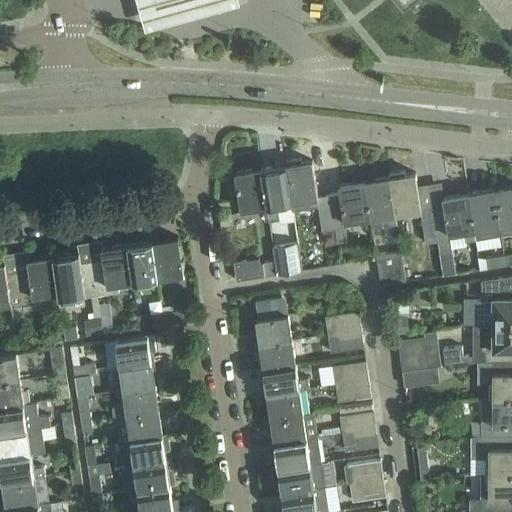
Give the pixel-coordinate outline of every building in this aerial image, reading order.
[(138,0),(146,26),(241,0),(138,0)] [(286,159),(287,163),(294,209),(318,206),(322,230),(335,227),(330,193),(318,195),(312,159),(302,161),(301,156),(286,159)] [(261,167),(267,204),(270,220),(281,218),(279,206),(292,204),(293,209),(294,209),(287,163),(261,167)] [(259,209),(258,205),(267,204),(261,167),(235,171),(242,212),(259,209)] [(416,171),(405,173),(405,168),(389,171),(389,176),(395,213),(421,209),(422,209),(421,207),(416,171)] [(365,179),(370,217),(371,227),(382,226),(381,215),(395,213),(389,176),(365,179)] [(346,221),(370,217),(365,179),(339,183),(340,191),(330,193),(335,227),(346,226),(346,221)] [(511,231),(511,184),(494,188),(501,233),(511,231)] [(494,188),(469,192),(476,237),(501,233),(494,188)] [(439,239),(441,252),(452,250),(450,235),(464,233),(465,239),(476,237),(469,192),(443,196),(444,204),(433,205),(439,239)] [(426,241),(439,239),(433,205),(421,207),(422,209),(421,209),(426,241)] [(230,212),(220,213),(221,225),(231,223),(230,212)] [(179,236),(153,239),(158,276),(184,272),(179,236)] [(153,239),(128,243),(133,280),(158,276),(153,239)] [(274,245),(276,259),(278,272),(302,268),(298,241),(274,245)] [(93,259),(98,293),(120,289),(119,282),(133,280),(128,243),(102,247),(103,257),(93,259)] [(376,253),(379,268),(403,264),(401,249),(376,253)] [(93,259),(81,261),(79,250),(54,254),(59,290),(61,304),(78,301),(77,296),(91,294),(98,293),(93,259)] [(33,294),(59,290),(54,254),(28,258),(29,268),(19,270),(24,303),(34,302),(33,294)] [(505,264),(504,254),(487,257),(488,267),(505,264)] [(278,272),(276,259),(260,262),(259,256),(246,258),(246,256),(234,260),(235,268),(238,269),(237,279),(278,272)] [(5,261),(0,261),(0,303),(1,303),(1,307),(11,305),(12,305),(24,303),(19,270),(7,272),(5,261)] [(406,280),(403,264),(379,268),(381,284),(406,280)] [(443,266),(444,274),(455,272),(454,265),(443,266)] [(476,322),(482,322),(486,322),(511,321),(511,273),(482,279),(482,295),(476,295),(476,322)] [(98,293),(91,294),(94,317),(101,316),(99,302),(98,293)] [(257,317),(261,342),(292,338),(288,312),(284,313),(281,294),(256,298),(259,317),(257,317)] [(189,307),(163,311),(165,323),(191,319),(189,307)] [(335,312),(337,325),(361,321),(359,309),(335,312)] [(165,323),(163,311),(151,313),(153,324),(165,323)] [(335,312),(324,314),(327,332),(338,331),(337,325),(335,312)] [(149,325),(147,313),(138,314),(140,326),(149,325)] [(408,313),(392,315),(394,331),(398,330),(410,329),(408,313)] [(108,315),(101,316),(103,330),(110,329),(108,315)] [(94,317),(89,317),(91,331),(103,330),(101,316),(94,317)] [(77,321),(65,323),(66,334),(79,332),(77,321)] [(361,321),(337,325),(338,331),(339,336),(363,333),(361,321)] [(511,321),(486,322),(486,358),(478,358),(478,360),(485,359),(511,359),(511,321)] [(330,350),(341,349),(339,336),(338,331),(327,332),(330,350)] [(152,358),(151,349),(156,348),(154,332),(118,337),(121,363),(152,358)] [(363,333),(339,336),(341,349),(364,345),(363,333)] [(398,338),(400,353),(427,350),(425,334),(398,338)] [(261,342),(264,367),(296,362),(292,338),(261,342)] [(80,363),(77,344),(70,345),(73,364),(75,364),(80,363)] [(462,344),(443,346),(445,362),(469,360),(469,354),(463,354),(462,344)] [(400,353),(402,369),(429,365),(427,350),(400,353)] [(18,352),(0,354),(0,380),(21,378),(18,352)] [(121,363),(125,388),(155,383),(152,358),(121,363)] [(366,359),(342,362),(344,374),(368,371),(366,359)] [(493,381),(493,396),(511,396),(511,359),(485,359),(478,360),(478,381),(493,381)] [(66,360),(53,362),(55,373),(57,373),(67,371),(66,360)] [(98,371),(97,366),(96,361),(80,363),(75,364),(76,374),(98,371)] [(296,362),(264,367),(268,391),(299,387),(309,386),(308,376),(298,377),(296,362)] [(345,381),(344,374),(342,362),(332,364),(335,382),(345,381)] [(429,365),(402,369),(404,385),(431,381),(429,365)] [(67,371),(57,373),(58,383),(69,381),(67,371)] [(370,383),(368,371),(344,374),(345,381),(346,386),(370,383)] [(0,380),(0,406),(25,403),(21,378),(0,380)] [(337,400),(348,399),(346,386),(345,381),(335,382),(337,400)] [(113,405),(114,415),(128,413),(159,408),(155,383),(125,388),(127,402),(113,405)] [(370,383),(346,386),(348,399),(372,395),(370,383)] [(268,391),(271,416),(303,412),(299,387),(268,391)] [(93,418),(89,393),(89,392),(79,393),(83,419),(93,418)] [(511,396),(493,396),(482,396),(482,412),(493,412),(493,421),(484,421),(484,420),(481,420),(481,434),(511,434),(511,396)] [(38,401),(25,403),(0,406),(0,431),(43,425),(52,424),(50,414),(40,416),(38,401)] [(162,433),(159,408),(128,413),(132,437),(162,433)] [(352,424),(376,420),(374,408),(350,411),(352,424)] [(62,411),(64,422),(75,420),(73,409),(62,411)] [(315,410),(303,412),(271,416),(275,441),(307,437),(318,435),(315,410)] [(350,411),(339,413),(342,431),(342,432),(353,430),(352,424),(350,411)] [(93,418),(83,419),(84,430),(94,428),(93,418)] [(75,420),(64,422),(66,432),(68,447),(77,446),(78,446),(76,431),(75,420)] [(352,424),(353,430),(353,436),(377,432),(376,420),(352,424)] [(431,424),(419,424),(419,436),(431,436),(431,424)] [(0,431),(0,455),(32,452),(46,450),(43,425),(0,431)] [(353,430),(342,432),(345,450),(355,448),(353,436),(353,430)] [(169,431),(162,433),(132,437),(124,439),(126,454),(125,459),(125,463),(135,462),(166,457),(165,449),(172,448),(169,431)] [(355,448),(379,444),(377,432),(353,436),(355,448)] [(489,456),(489,471),(511,471),(511,434),(481,434),(481,435),(471,435),(471,456),(489,456)] [(279,466),(310,462),(322,460),(318,435),(307,437),(275,441),(279,466)] [(426,446),(418,447),(421,479),(429,478),(427,456),(426,446)] [(32,452),(0,455),(0,472),(2,472),(3,481),(36,476),(46,475),(45,465),(34,466),(32,452)] [(139,487),(169,482),(177,481),(175,466),(167,467),(166,457),(135,462),(139,487)] [(70,460),(71,471),(82,469),(80,458),(70,460)] [(381,458),(357,461),(359,474),(383,470),(381,458)] [(279,466),(271,467),(274,483),(281,482),(283,491),(314,487),(326,485),(322,460),(310,462),(279,466)] [(357,461),(347,463),(349,482),(360,480),(359,474),(357,461)] [(99,463),(101,473),(113,472),(112,466),(111,462),(99,463)] [(99,463),(89,465),(91,475),(101,473),(99,463)] [(83,479),(82,469),(71,471),(73,481),(83,479)] [(385,482),(383,470),(359,474),(360,480),(361,486),(385,482)] [(469,508),(469,509),(511,508),(511,471),(489,471),(489,487),(481,487),(481,497),(470,497),(470,508),(469,508)] [(94,493),(104,492),(101,473),(91,475),(94,493)] [(39,501),(36,476),(3,481),(7,506),(39,501)] [(349,482),(352,500),(363,498),(361,486),(360,480),(349,482)] [(173,507),(169,482),(139,487),(142,511),(173,507)] [(385,482),(361,486),(363,498),(387,494),(385,482)] [(314,487),(283,491),(285,511),(313,511),(318,511),(329,510),(326,485),(314,487)] [(94,493),(96,511),(106,511),(104,492),(94,493)] [(3,507),(2,507),(3,511),(53,511),(52,499),(39,501),(7,506),(3,507)] [(425,501),(420,505),(421,511),(423,511),(427,511),(431,509),(430,503),(425,501)]
